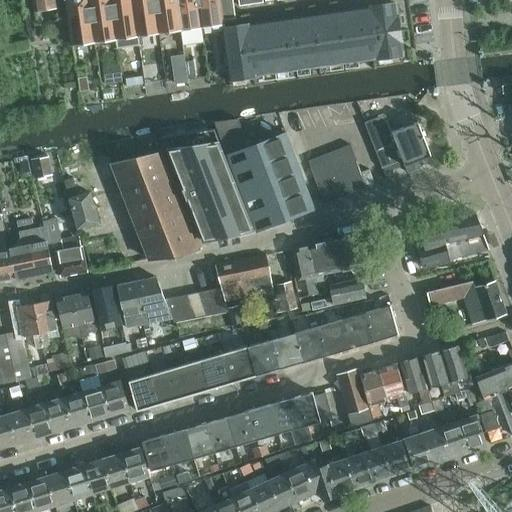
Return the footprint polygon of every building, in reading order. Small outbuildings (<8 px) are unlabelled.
[(59,8),(57,0),(33,0),(35,12),(59,8)] [(65,0),(72,45),(95,42),(88,0),(65,0)] [(110,0),(88,0),(95,42),(116,39),(110,0)] [(132,0),(110,0),(116,39),(137,36),(132,0)] [(154,0),(132,0),(137,36),(159,32),(154,0)] [(154,0),(159,32),(180,29),(175,0),(154,0)] [(175,0),(180,29),(201,26),(197,0),(175,0)] [(197,0),(201,26),(224,23),(224,20),(223,12),(221,4),(220,0),(197,0)] [(233,2),(221,4),(223,12),(234,10),(233,2)] [(396,3),(223,28),(230,79),(403,54),(401,41),(398,16),(397,16),(396,3)] [(234,10),(223,12),(224,20),(236,18),(234,10)] [(224,32),(216,33),(219,54),(227,53),(224,32)] [(193,62),(186,64),(188,78),(195,77),(193,62)] [(141,75),(134,76),(135,84),(143,83),(141,75)] [(87,77),(78,78),(80,92),(88,91),(87,77)] [(511,83),(501,85),(502,93),(511,91),(511,83)] [(404,127),(392,132),(385,114),(364,122),(382,167),(403,160),(405,165),(408,173),(420,168),(417,160),(431,155),(418,121),(414,123),(410,120),(405,122),(404,127)] [(285,133),(248,147),(238,119),(214,122),(214,123),(214,129),(225,156),(228,155),(257,230),(315,208),(314,207),(306,186),(301,172),(285,133)] [(214,129),(162,137),(204,241),(211,240),(246,233),(254,231),(225,156),(214,129)] [(359,166),(351,144),(340,148),(348,170),(359,166)] [(348,170),(340,148),(329,152),(337,174),(348,170)] [(128,204),(130,208),(131,212),(135,223),(150,259),(199,249),(161,151),(112,163),(116,175),(126,200),(128,204)] [(327,178),(337,174),(329,152),(319,156),(327,178)] [(316,182),(327,178),(319,156),(308,161),(311,168),(316,182)] [(31,162),(35,180),(53,177),(49,158),(31,162)] [(15,165),(17,175),(31,173),(29,163),(15,165)] [(367,187),(359,166),(348,170),(356,191),(367,187)] [(356,191),(348,170),(337,174),(346,195),(356,191)] [(346,195),(337,174),(327,178),(335,199),(346,195)] [(97,216),(95,209),(90,192),(78,195),(73,177),(64,180),(69,198),(78,227),(99,221),(97,216)] [(335,199),(327,178),(316,182),(325,203),(335,199)] [(412,226),(423,267),(489,249),(483,234),(484,233),(476,212),(412,226)] [(31,217),(24,219),(36,274),(43,272),(45,274),(49,273),(51,271),(53,270),(44,226),(33,228),(31,217)] [(51,251),(64,249),(58,218),(46,221),(51,251)] [(36,274),(24,219),(16,220),(19,231),(22,246),(12,248),(18,278),(20,277),(22,279),(27,278),(28,276),(36,274)] [(340,238),(328,241),(335,272),(354,268),(351,256),(346,242),(340,238)] [(328,241),(308,245),(317,286),(324,284),(322,274),(335,272),(328,241)] [(317,286),(308,245),(292,249),(299,279),(305,278),(308,288),(309,295),(319,293),(317,286)] [(55,251),(61,276),(87,272),(81,246),(55,251)] [(287,248),(269,251),(274,282),(292,280),(287,248)] [(0,281),(4,281),(6,282),(11,281),(12,279),(14,279),(8,249),(0,250),(0,281)] [(266,255),(244,259),(249,285),(250,291),(273,286),(266,255)] [(249,285),(244,259),(215,265),(222,291),(249,285)] [(145,324),(172,318),(166,300),(165,298),(156,277),(136,281),(142,312),(145,324)] [(333,297),(311,301),(312,308),(334,304),(366,297),(361,278),(330,284),(333,297)] [(464,297),(473,323),(506,313),(495,280),(476,286),(473,279),(427,291),(430,305),(464,297)] [(145,324),(142,312),(136,281),(116,285),(124,316),(126,328),(145,324)] [(277,285),(280,299),(274,300),(276,313),(295,310),(291,283),(277,285)] [(113,285),(91,290),(97,316),(100,329),(101,329),(99,320),(118,316),(121,324),(122,324),(119,311),(113,285)] [(217,314),(225,312),(228,312),(221,287),(210,291),(217,314)] [(206,316),(210,315),(217,314),(210,291),(210,290),(199,293),(206,316)] [(88,291),(71,295),(81,337),(88,335),(87,333),(96,330),(94,320),(88,291)] [(196,318),(206,316),(199,293),(199,292),(188,295),(196,318)] [(185,320),(196,318),(188,295),(187,294),(177,298),(185,320)] [(81,337),(71,295),(55,299),(64,338),(74,336),(75,338),(81,337)] [(174,322),(185,320),(177,298),(176,296),(166,300),(172,318),(174,322)] [(52,299),(34,303),(43,347),(50,346),(47,331),(58,329),(52,299)] [(373,299),(363,301),(365,310),(375,341),(379,340),(379,339),(397,334),(399,334),(390,305),(391,309),(377,313),(373,299)] [(43,347),(34,303),(16,306),(19,321),(20,321),(23,336),(33,334),(36,348),(43,347)] [(228,307),(232,325),(240,324),(235,305),(228,307)] [(322,309),(315,311),(317,319),(327,355),(332,354),(332,353),(351,348),(343,321),(342,317),(326,322),(322,309)] [(375,341),(365,310),(354,314),(355,317),(343,321),(351,348),(370,342),(375,341)] [(315,311),(305,314),(307,322),(317,319),(315,311)] [(266,319),(259,321),(262,333),(269,331),(266,319)] [(317,319),(307,322),(311,332),(296,336),(303,361),(323,356),(327,355),(317,319)] [(31,376),(29,365),(21,330),(0,335),(0,367),(4,384),(17,380),(17,381),(32,377),(31,376)] [(280,337),(271,339),(280,369),(284,368),(284,367),(303,361),(296,336),(281,341),(280,337)] [(271,339),(247,346),(256,375),(275,370),(280,369),(271,339)] [(126,340),(103,346),(106,357),(128,351),(126,341),(126,340)] [(468,376),(458,345),(440,351),(453,394),(460,391),(457,379),(468,376)] [(256,375),(247,346),(224,353),(233,382),(256,375)] [(97,349),(86,352),(88,361),(100,358),(97,349)] [(130,366),(150,360),(147,349),(126,355),(130,366)] [(445,396),(453,394),(440,351),(421,356),(431,387),(441,384),(445,396)] [(224,353),(200,360),(209,389),(233,382),(224,353)] [(69,355),(45,361),(47,372),(72,365),(69,355)] [(419,390),(423,403),(431,400),(418,357),(400,362),(409,393),(419,390)] [(110,360),(95,364),(98,374),(117,368),(115,363),(110,360)] [(200,360),(177,367),(185,396),(209,389),(200,360)] [(45,361),(29,365),(31,376),(47,372),(45,361)] [(484,399),(502,392),(511,388),(511,362),(476,376),(484,399)] [(397,363),(378,369),(388,399),(397,397),(401,411),(409,408),(407,399),(397,363)] [(98,374),(95,364),(87,366),(90,376),(98,374)] [(177,367),(153,374),(162,403),(185,396),(177,367)] [(346,404),(341,406),(342,410),(347,409),(348,413),(369,407),(358,368),(338,374),(346,404)] [(388,399),(378,369),(360,374),(373,418),(381,415),(377,402),(388,399)] [(57,374),(60,384),(67,381),(64,372),(57,374)] [(45,374),(37,377),(40,385),(47,383),(45,374)] [(153,374),(129,381),(132,393),(137,410),(162,403),(153,374)] [(40,385),(37,377),(25,380),(27,388),(40,385)] [(121,380),(101,386),(110,414),(129,408),(121,380)] [(101,386),(83,391),(91,420),(110,414),(101,386)] [(511,388),(502,392),(505,400),(496,403),(502,418),(511,413),(511,388)] [(83,391),(64,397),(72,426),(91,420),(83,391)] [(300,395),(291,398),(304,442),(312,440),(308,425),(321,421),(312,392),(310,393),(308,392),(302,394),(300,395)] [(64,397),(45,403),(54,431),(72,426),(64,397)] [(432,401),(435,411),(449,406),(446,397),(432,401)] [(291,398),(270,404),(278,433),(291,430),(295,445),(304,442),(291,398)] [(476,402),(486,431),(498,427),(488,398),(476,402)] [(433,410),(431,402),(419,406),(422,414),(433,410)] [(45,403),(26,408),(35,437),(54,431),(45,403)] [(270,404),(249,411),(257,440),(278,433),(270,404)] [(26,408),(8,414),(16,442),(35,437),(26,408)] [(414,410),(407,412),(409,419),(417,417),(414,410)] [(249,411),(228,417),(236,446),(257,440),(249,411)] [(8,414),(0,416),(0,447),(16,442),(8,414)] [(477,415),(458,421),(468,451),(487,444),(477,415)] [(228,417),(206,423),(214,452),(236,446),(228,417)] [(384,421),(374,424),(377,431),(386,428),(384,421)] [(458,421),(440,427),(450,457),(468,451),(458,421)] [(206,423),(185,429),(194,458),(214,452),(206,423)] [(377,431),(374,424),(361,428),(363,436),(377,431)] [(440,427),(423,433),(433,463),(450,457),(440,427)] [(185,429),(164,435),(173,464),(194,458),(185,429)] [(359,437),(356,429),(343,434),(345,441),(359,437)] [(433,463),(423,433),(404,439),(414,469),(433,463)] [(173,464),(164,435),(155,438),(153,438),(147,440),(145,441),(143,442),(151,471),(173,464)] [(400,440),(382,446),(392,476),(410,470),(400,440)] [(266,444),(259,446),(262,456),(269,454),(266,444)] [(262,456),(259,446),(252,449),(255,458),(262,456)] [(297,449),(299,458),(308,456),(305,446),(297,449)] [(382,446),(364,452),(374,482),(392,476),(382,446)] [(141,447),(121,453),(130,481),(149,475),(141,447)] [(287,452),(277,455),(280,463),(281,463),(282,464),(290,461),(287,452)] [(364,452),(346,458),(356,488),(374,482),(364,452)] [(121,453),(102,459),(111,487),(130,481),(121,453)] [(280,463),(277,455),(268,458),(271,467),(282,464),(281,463),(280,463)] [(346,458),(328,464),(338,494),(356,488),(346,458)] [(102,459),(84,464),(92,493),(111,487),(102,459)] [(314,459),(301,465),(314,494),(320,491),(322,499),(338,494),(328,464),(317,468),(314,459)] [(84,464),(65,470),(74,499),(92,493),(84,464)] [(241,467),(243,475),(253,473),(250,465),(241,467)] [(301,465),(284,473),(297,502),(314,494),(301,465)] [(65,470),(46,476),(55,504),(74,499),(65,470)] [(284,473),(266,481),(280,510),(297,502),(284,473)] [(176,474),(161,478),(164,488),(179,483),(176,474)] [(187,474),(177,477),(179,483),(189,480),(187,474)] [(46,476),(27,482),(36,510),(55,504),(46,476)] [(266,481),(249,489),(260,511),(275,511),(280,510),(266,481)] [(27,482),(9,487),(16,511),(30,511),(36,510),(27,482)] [(186,488),(193,504),(201,500),(193,483),(189,484),(186,488)] [(185,494),(181,486),(162,492),(165,500),(185,494)] [(223,501),(215,505),(218,511),(239,511),(232,497),(227,486),(217,491),(223,501)] [(16,511),(9,487),(0,490),(0,511),(16,511)] [(260,511),(249,489),(232,497),(239,511),(260,511)] [(158,502),(155,494),(147,498),(146,495),(135,500),(139,509),(158,502)] [(117,507),(119,511),(131,511),(135,511),(131,501),(117,507)]
